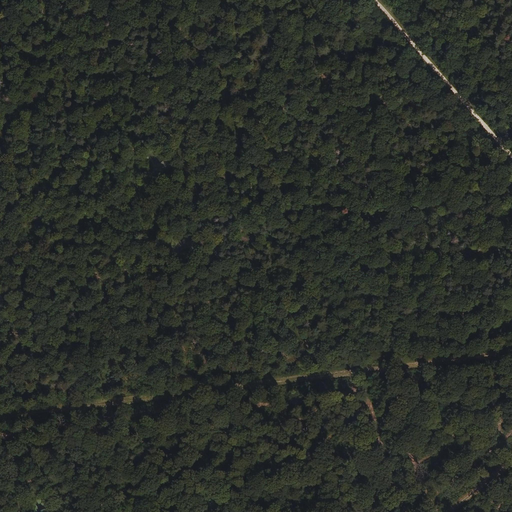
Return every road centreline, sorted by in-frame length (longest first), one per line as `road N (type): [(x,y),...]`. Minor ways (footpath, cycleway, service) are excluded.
road 1 (track): [(511,353),(0,417)]
road 2 (track): [(511,158),(372,0)]
